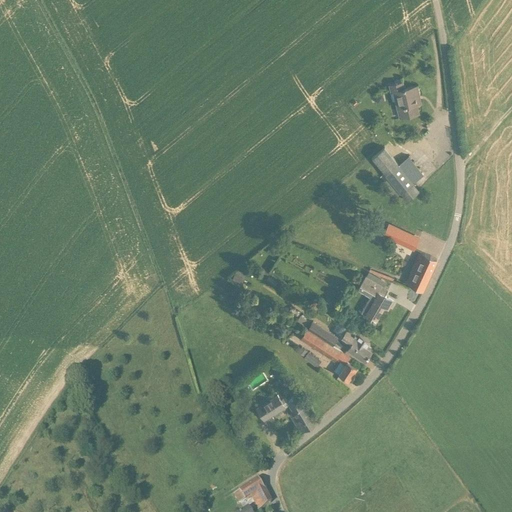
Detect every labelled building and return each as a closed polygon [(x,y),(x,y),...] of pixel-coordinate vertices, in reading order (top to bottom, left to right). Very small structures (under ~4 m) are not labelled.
[(404,88),(402,81),(390,84),(392,92),(393,92),(399,119),(419,114),(417,105),(421,104),(419,93),(417,85),(404,88)] [(397,165),(382,148),(370,157),(385,175),(400,193),(423,174),(409,156),(397,165)] [(401,241),(413,248),(417,240),(405,234),(401,241)] [(278,257),(287,244),(277,237),(269,250),(276,254),(275,254),(278,257)] [(423,253),(418,265),(408,285),(422,291),(436,259),(423,253)] [(243,284),(247,275),(238,270),(233,279),(243,284)] [(388,309),(393,301),(384,296),(388,289),(366,276),(358,290),(370,297),(361,312),(376,322),(384,307),(388,309)] [(336,305),(326,300),(321,308),(331,314),(336,305)] [(351,320),(344,315),(340,322),(347,327),(351,320)] [(307,327),(310,322),(301,316),(298,321),(307,327)] [(333,348),(340,338),(314,320),(307,330),(333,348)] [(365,361),(372,351),(362,344),(365,339),(347,327),(342,335),(352,342),(347,349),(365,361)] [(349,358),(333,348),(307,330),(302,338),(336,361),(338,359),(346,364),(347,361),(349,358)] [(301,348),(299,346),(296,350),(305,357),(309,351),(302,346),(301,348)] [(318,366),(322,360),(311,353),(308,359),(318,366)] [(348,380),(357,367),(347,361),(346,364),(339,374),(348,380)] [(283,385),(290,381),(280,366),(273,371),(283,385)] [(316,422),(297,394),(286,401),(292,411),(294,410),(306,429),(316,422)] [(267,425),(274,421),(271,416),(285,408),(277,395),(257,407),(267,425)] [(259,479),(240,491),(233,495),(239,504),(245,500),(246,501),(251,498),(252,499),(257,496),(260,501),(258,502),(258,504),(255,506),(257,511),(271,503),(265,490),(259,479)]
